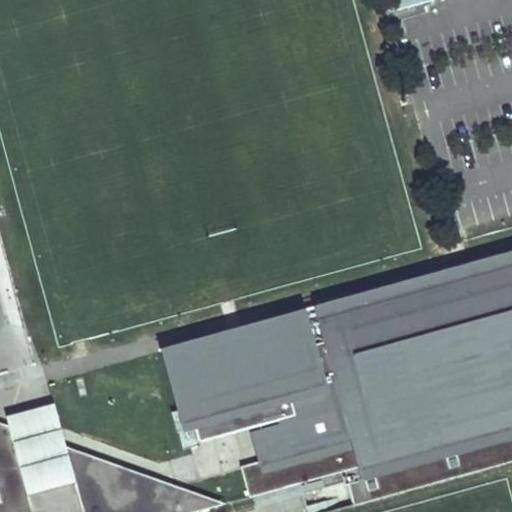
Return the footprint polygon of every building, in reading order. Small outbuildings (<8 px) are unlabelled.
[(390,0),(394,12),(433,1),(432,0),(390,0)] [(511,439),(511,250),(160,348),(183,430),(194,428),(199,444),(248,433),(257,462),(241,466),(248,496),(358,466),(363,481),(511,439)] [(8,426),(27,496),(74,483),(64,446),(53,403),(5,416),(8,426)] [(0,511),(31,511),(27,496),(8,426),(0,423),(0,511)] [(123,467),(64,446),(74,483),(82,511),(194,511),(219,505),(158,483),(154,492),(141,487),(138,476),(122,470),(123,467)] [(225,504),(123,467),(122,470),(138,476),(141,487),(154,492),(158,483),(219,505),(225,504)] [(263,511),(299,511),(308,508),(300,493),(263,511)]
